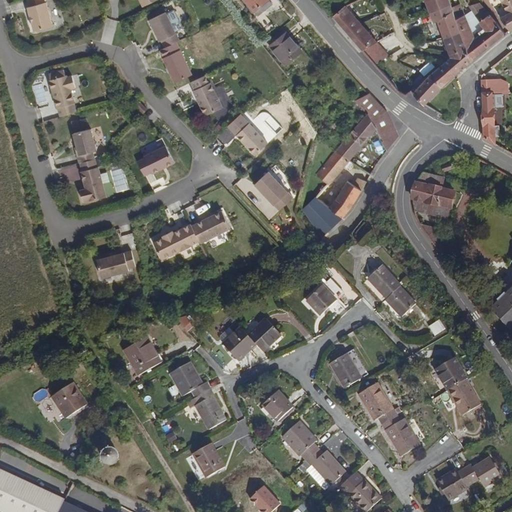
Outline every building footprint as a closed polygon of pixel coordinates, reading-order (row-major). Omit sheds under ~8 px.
[(52,26),(45,2),(44,2),(43,0),(26,0),(28,6),(27,6),(34,31),(52,26)] [(267,0),(244,0),(254,11),(267,0)] [(257,15),(272,3),(269,0),(267,0),(254,11),(257,15)] [(402,14),(396,0),(394,0),(388,3),(394,18),(402,14)] [(448,2),(447,0),(424,0),(428,11),(448,2)] [(511,11),(511,0),(501,0),(508,13),(511,11)] [(355,1),(346,6),(345,6),(375,41),(384,35),(372,20),(355,1)] [(424,104),(442,85),(470,61),(450,8),(448,2),(428,11),(433,21),(436,21),(443,39),(449,57),(424,80),(414,90),(411,93),(424,104)] [(496,20),(479,2),(469,5),(472,11),(463,16),(459,5),(450,8),(470,61),(505,32),(496,20)] [(375,41),(345,6),(333,17),(361,50),(375,41)] [(183,30),(173,9),(165,12),(176,34),(183,30)] [(509,29),(511,26),(511,11),(508,13),(501,17),(509,29)] [(176,34),(165,12),(149,20),(159,42),(161,41),(164,48),(176,42),(179,41),(176,34)] [(293,48),(296,45),(284,32),(267,46),(283,65),(298,53),(293,48)] [(401,66),(384,35),(375,41),(361,50),(397,90),(405,95),(410,91),(411,93),(414,90),(408,79),(401,66)] [(192,75),(176,42),(164,48),(160,50),(163,58),(175,83),(192,75)] [(414,90),(424,80),(420,73),(408,79),(414,90)] [(72,102),(68,88),(73,87),(69,75),(64,77),(64,74),(46,80),(58,116),(74,111),(71,103),(72,102)] [(221,107),(214,93),(210,82),(208,83),(204,75),(191,82),(194,89),(192,90),(197,100),(197,99),(199,104),(204,115),(221,107)] [(494,144),(493,94),(491,94),(491,80),(482,80),(482,110),(484,138),(494,144)] [(386,110),(369,93),(358,100),(368,111),(373,120),(386,110)] [(144,108),(137,100),(132,104),(140,112),(144,108)] [(357,124),(367,113),(361,108),(352,120),(357,124)] [(398,134),(386,110),(373,120),(377,127),(389,148),(398,134)] [(349,160),(377,127),(373,120),(368,111),(367,113),(357,124),(336,149),(349,160)] [(268,144),(248,123),(241,115),(228,127),(247,148),(255,156),(268,144)] [(344,124),(339,118),(332,123),(334,126),(338,123),(341,126),(344,124)] [(103,142),(98,125),(71,133),(75,145),(73,146),(75,154),(77,154),(79,161),(92,157),(96,156),(93,149),(94,149),(93,145),(103,142)] [(173,163),(164,146),(142,157),(143,159),(137,162),(143,176),(150,172),(151,174),(173,163)] [(349,160),(336,149),(316,173),(327,184),(329,182),(349,160)] [(104,195),(96,165),(95,165),(92,157),(79,161),(78,161),(80,170),(79,170),(84,188),(78,189),(81,200),(87,198),(87,200),(104,195)] [(291,194),(266,168),(253,181),(278,208),(291,194)] [(450,208),(454,192),(442,188),(444,178),(422,172),(417,180),(414,192),(413,199),(450,208)] [(364,190),(368,179),(359,177),(354,184),(364,190)] [(351,210),(364,190),(354,184),(348,180),(336,199),(351,210)] [(326,210),(314,197),(300,210),(325,236),(339,223),(326,210)] [(336,199),(334,201),(329,207),(328,209),(326,210),(339,223),(347,215),(351,210),(336,199)] [(450,208),(413,199),(413,204),(414,211),(447,219),(450,208)] [(198,241),(229,226),(220,209),(190,224),(197,239),(198,241)] [(189,243),(197,239),(190,224),(189,222),(171,231),(170,229),(160,234),(161,236),(151,240),(159,257),(178,248),(179,249),(190,244),(189,243)] [(457,255),(449,245),(443,249),(438,243),(439,242),(436,238),(435,239),(430,233),(427,235),(446,262),(457,255)] [(131,265),(126,249),(113,254),(99,258),(105,275),(125,270),(124,267),(131,265)] [(400,287),(401,286),(399,283),(381,265),(368,277),(387,298),(400,287)] [(329,306),(336,300),(336,299),(322,284),(306,299),(320,314),(329,306)] [(415,304),(400,287),(387,298),(385,299),(401,316),(415,304)] [(511,288),(506,294),(506,296),(502,300),(499,300),(491,308),(511,330),(511,328),(511,288)] [(333,310),(339,304),(336,300),(329,306),(333,310)] [(194,325),(186,316),(176,318),(187,332),(194,325)] [(263,352),(281,334),(270,323),(266,318),(248,336),(256,344),(263,352)] [(434,336),(446,328),(440,319),(428,326),(434,336)] [(223,344),(240,328),(235,322),(221,336),(221,341),(223,344)] [(238,362),(250,350),(256,344),(248,336),(240,328),(223,344),(222,345),(238,362)] [(162,361),(159,356),(147,336),(123,350),(137,375),(162,361)] [(344,390),(359,379),(342,357),(327,368),(344,390)] [(469,379),(457,360),(437,372),(448,391),(467,380),(469,379)] [(203,383),(190,361),(171,372),(184,395),(192,390),(196,397),(209,390),(204,383),(203,383)] [(482,405),(467,380),(448,391),(463,416),(482,405)] [(394,410),(377,383),(358,394),(374,421),(377,419),(381,425),(396,416),(401,412),(399,408),(394,410)] [(86,406),(72,384),(50,398),(65,420),(86,406)] [(224,420),(211,397),(212,396),(209,390),(196,397),(195,398),(198,403),(195,406),(208,429),(215,425),(224,420)] [(276,421),(291,407),(276,391),(261,405),(276,421)] [(419,445),(404,420),(400,422),(396,416),(381,425),(400,457),(419,445)] [(318,449),(313,443),(316,440),(298,421),(281,436),(299,455),(300,454),(305,460),(306,460),(318,449)] [(222,467),(209,443),(191,453),(204,477),(222,467)] [(344,472),(325,451),(322,454),(318,449),(306,460),(311,464),(312,463),(331,484),(344,472)] [(116,457),(116,456),(115,453),(114,452),(113,451),(111,450),(107,451),(105,454),(105,455),(105,457),(106,459),(107,460),(110,461),(111,461),(114,460),(116,458),(116,457)] [(501,478),(490,458),(472,469),(470,466),(464,470),(472,482),(478,478),(484,488),(501,478)] [(467,489),(465,485),(472,482),(464,470),(457,473),(456,470),(437,481),(448,500),(467,489)] [(0,511),(2,511),(59,511),(63,504),(64,501),(0,471),(0,511)] [(364,511),(380,498),(367,484),(363,480),(362,481),(354,473),(339,487),(347,495),(348,494),(364,511)] [(271,511),(281,504),(264,485),(249,499),(260,511),(271,511)]
